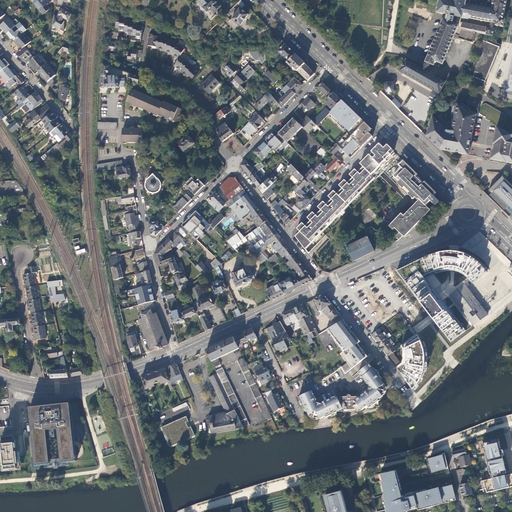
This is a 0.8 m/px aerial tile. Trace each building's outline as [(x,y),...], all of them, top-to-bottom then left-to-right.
[(35,0),(34,1),(38,5),(35,7),(43,15),(50,9),(47,5),(51,2),(52,0),(35,0)] [(143,0),(140,3),(145,9),(153,1),(153,0),(143,0)] [(209,10),(213,14),(221,6),(214,0),(198,0),(197,2),(207,12),(209,10)] [(447,0),(446,0),(439,0),(437,12),(444,14),(443,19),(426,62),(433,65),(435,61),(442,64),(451,42),(454,34),(458,35),(458,38),(472,42),(474,36),(475,32),(477,32),(480,33),(486,34),(486,35),(493,36),(494,29),(492,29),(493,23),(496,24),(495,25),(503,27),(505,19),(503,18),(504,12),(506,0),(447,0)] [(239,8),(231,19),(240,26),(248,14),(239,8)] [(68,20),(71,14),(66,11),(62,9),(58,15),(63,18),(68,20)] [(54,16),(52,30),(56,31),(57,27),(62,30),(63,30),(64,21),(62,20),(58,17),(58,16),(57,16),(54,16)] [(141,39),(143,26),(136,25),(136,23),(128,21),(128,19),(114,17),(113,21),(116,21),(115,28),(119,28),(119,30),(124,31),(128,32),(127,34),(132,35),(136,36),(136,38),(141,39)] [(16,25),(9,18),(0,25),(0,26),(6,34),(11,29),(15,26),(16,25)] [(15,26),(18,30),(14,33),(11,29),(6,34),(9,38),(10,39),(12,43),(13,42),(23,33),(25,31),(19,23),(16,25),(15,26)] [(156,36),(156,28),(150,25),(147,45),(152,46),(151,47),(157,48),(158,37),(156,36)] [(115,51),(118,33),(114,32),(110,31),(108,50),(115,51)] [(31,42),(23,33),(13,42),(21,50),(24,47),(25,47),(31,42)] [(164,38),(158,37),(157,48),(160,49),(160,50),(165,51),(168,40),(164,39),(164,38)] [(277,47),(282,41),(280,39),(274,45),(277,47)] [(168,53),(169,53),(172,55),(176,44),(173,42),(173,41),(168,40),(165,51),(168,52),(168,53)] [(488,42),(483,40),(479,51),(475,60),(470,72),(468,79),(473,81),(474,79),(484,84),(485,81),(499,46),(499,47),(500,45),(489,40),(488,42)] [(288,62),(295,54),(282,41),(277,47),(279,50),(278,51),(282,55),(281,56),(284,58),(288,62)] [(13,42),(10,45),(16,50),(18,48),(13,42)] [(181,46),(176,44),(172,55),(175,56),(176,56),(175,58),(179,59),(181,56),(183,52),(184,49),(181,47),(181,46)] [(21,58),(23,61),(25,60),(27,63),(30,61),(33,58),(25,47),(24,47),(21,50),(17,53),(21,58)] [(261,60),(262,63),(266,59),(264,48),(259,48),(260,50),(250,52),(251,61),(261,60)] [(140,57),(141,51),(132,49),(132,51),(130,52),(129,52),(128,59),(131,59),(131,61),(136,62),(137,56),(140,57)] [(298,71),(305,64),(295,54),(288,62),(287,63),(293,68),(291,70),(298,71)] [(45,64),(37,55),(33,58),(30,61),(38,71),(45,64)] [(185,59),(181,56),(179,59),(175,66),(178,68),(173,76),(177,77),(181,72),(188,62),(185,60),(185,59)] [(0,72),(7,67),(10,64),(5,59),(2,61),(0,58),(0,72)] [(225,63),(224,62),(222,65),(225,68),(224,69),(227,72),(226,73),(228,75),(230,77),(231,76),(237,69),(234,66),(228,60),(225,63)] [(445,82),(406,60),(400,71),(439,93),(445,82)] [(192,66),(188,62),(181,72),(184,74),(185,74),(184,76),(187,78),(189,75),(193,78),(198,73),(191,67),(192,66)] [(56,75),(46,63),(45,64),(38,71),(43,78),(47,82),(56,75)] [(119,87),(125,86),(125,80),(121,80),(121,78),(118,78),(118,76),(108,76),(108,74),(109,69),(109,66),(103,63),(99,88),(104,88),(111,88),(119,87)] [(256,72),(248,64),(240,72),(248,80),(256,72)] [(298,71),(308,81),(315,73),(305,64),(298,71)] [(18,74),(14,70),(11,72),(10,71),(10,70),(7,67),(0,72),(0,80),(3,78),(7,83),(18,74)] [(272,85),(278,80),(269,71),(265,75),(269,78),(269,77),(272,82),(270,84),(272,85)] [(248,80),(240,72),(231,82),(242,93),(246,90),(245,90),(246,88),(243,85),(248,80)] [(4,85),(6,87),(10,83),(12,86),(17,82),(20,85),(24,82),(18,74),(7,83),(4,85)] [(129,81),(138,84),(139,77),(131,74),(129,81)] [(202,86),(210,94),(220,84),(212,76),(202,86)] [(287,85),(294,92),(302,85),(294,78),(287,85)] [(328,97),(333,92),(323,81),(317,87),(328,97)] [(389,94),(390,94),(390,93),(391,93),(391,92),(392,92),(392,91),(393,90),(394,85),(392,83),(387,82),(387,83),(385,85),(385,90),(387,91),(387,92),(388,92),(388,93),(389,94)] [(65,87),(65,85),(60,84),(59,86),(61,87),(58,99),(66,101),(69,89),(65,88),(65,87)] [(24,85),(13,94),(15,97),(17,95),(22,102),(31,96),(26,89),(24,85)] [(287,85),(279,93),(283,97),(280,101),(284,105),(295,93),(294,92),(287,85)] [(168,120),(175,123),(181,110),(163,102),(163,103),(131,89),(125,102),(133,105),(132,107),(134,107),(136,108),(136,107),(147,112),(146,113),(148,114),(150,115),(151,113),(157,116),(157,115),(165,118),(164,119),(166,120),(167,121),(168,120)] [(333,92),(342,100),(344,97),(336,89),(333,92)] [(32,111),(44,101),(37,93),(36,92),(31,96),(22,102),(16,107),(18,109),(27,101),(28,103),(26,104),(32,111)] [(278,103),(269,92),(255,106),(258,110),(267,101),(274,107),(278,103)] [(341,101),(342,100),(333,92),(328,97),(325,100),(333,109),(341,101)] [(240,95),(231,103),(232,105),(242,97),(240,95)] [(309,97),(308,97),(298,107),(303,111),(307,107),(309,109),(315,103),(309,97)] [(398,108),(401,105),(395,97),(391,100),(398,108)] [(361,119),(342,100),(341,101),(360,119),(361,119)] [(333,109),(330,112),(349,131),(360,119),(341,101),(333,109)] [(232,105),(231,103),(229,105),(233,110),(234,111),(237,113),(239,112),(232,105)] [(446,129),(432,116),(426,136),(440,149),(453,152),(454,150),(460,152),(459,153),(468,155),(468,153),(469,146),(467,146),(469,139),(471,139),(476,115),(462,109),(463,106),(455,103),(453,103),(453,105),(452,105),(449,117),(451,117),(449,127),(446,129)] [(25,124),(29,129),(41,118),(42,120),(53,112),(48,106),(47,105),(37,113),(35,111),(28,116),(31,119),(25,124)] [(213,117),(215,123),(233,110),(229,105),(216,114),(213,117)] [(317,126),(330,112),(326,107),(313,121),(316,124),(317,126)] [(55,115),(53,112),(42,120),(42,121),(46,127),(56,119),(58,117),(55,115)] [(259,125),(264,120),(256,112),(253,115),(254,116),(249,122),(256,129),(260,125),(259,125)] [(311,129),(316,124),(313,121),(308,117),(307,116),(299,124),(302,127),(308,132),(311,129)] [(287,142),(302,127),(299,124),(294,118),(279,134),(283,138),(287,142)] [(61,124),(56,119),(46,127),(45,128),(50,133),(51,132),(54,130),(61,124)] [(351,159),(372,136),(372,129),(361,119),(360,119),(349,131),(336,144),(343,151),(345,153),(351,159)] [(250,136),(256,129),(249,122),(243,129),(250,136)] [(12,132),(20,126),(17,123),(9,129),(12,132)] [(226,123),(217,130),(219,136),(230,128),(226,123)] [(69,134),(61,124),(54,130),(62,140),(69,134)] [(490,159),(511,163),(511,135),(501,129),(496,126),(494,139),(495,140),(495,142),(493,142),(493,144),(494,144),(494,147),(495,147),(494,151),(493,151),(491,151),(490,159)] [(137,143),(142,143),(142,129),(138,129),(134,129),(134,127),(130,127),(130,129),(122,128),(122,142),(131,143),(137,143)] [(230,128),(219,136),(223,142),(234,133),(230,128)] [(62,140),(54,130),(51,132),(52,134),(59,142),(62,140)] [(70,136),(69,134),(62,140),(59,142),(52,148),(55,152),(60,149),(59,148),(68,141),(72,138),(70,136)] [(279,134),(275,137),(272,134),(266,140),(273,147),(278,153),(284,147),(285,148),(289,144),(287,142),(283,138),(279,134)] [(177,143),(184,152),(194,143),(188,135),(177,143)] [(273,147),(266,140),(254,152),(262,159),(273,147)] [(329,151),(336,144),(333,142),(325,150),(328,152),(329,151)] [(360,163),(363,167),(373,176),(395,153),(386,144),(383,147),(379,142),(371,151),(372,152),(369,155),(369,154),(360,163)] [(334,155),(338,150),(341,154),(343,151),(336,144),(329,151),(334,155)] [(323,158),(327,153),(322,148),(318,153),(323,158)] [(351,159),(345,153),(341,157),(347,163),(351,159)] [(339,167),(343,163),(337,158),(326,169),(330,172),(337,166),(339,167)] [(121,160),(97,164),(97,171),(103,170),(116,168),(123,167),(121,160)] [(260,162),(252,169),(245,160),(241,165),(250,178),(258,171),(264,167),(260,162)] [(323,165),(319,161),(313,168),(312,169),(316,173),(323,180),(326,177),(321,172),(325,168),(323,166),(323,165)] [(396,236),(399,239),(403,236),(404,237),(407,235),(410,232),(419,222),(428,213),(431,210),(426,205),(430,200),(435,205),(439,202),(432,195),(435,192),(424,182),(423,184),(415,176),(416,174),(403,161),(399,165),(402,168),(395,175),(391,179),(407,195),(410,192),(413,195),(418,200),(419,199),(420,200),(404,216),(402,214),(396,220),(391,225),(400,232),(396,236)] [(280,175),(286,167),(281,163),(275,171),(280,175)] [(303,178),(304,177),(300,174),(291,165),(286,169),(293,175),(299,182),(303,178)] [(118,179),(131,176),(129,166),(126,166),(123,167),(116,168),(118,179)] [(312,169),(313,168),(312,166),(305,173),(303,171),(300,174),(304,177),(312,169)] [(373,176),(371,174),(363,167),(358,172),(353,178),(348,183),(342,189),(337,194),(331,200),(326,205),(321,210),(316,215),(311,221),(306,226),(300,232),(295,237),(304,247),(310,241),(312,243),(323,232),(321,230),(331,220),(333,221),(343,210),(342,208),(352,198),(354,200),(365,189),(363,187),(370,180),(371,181),(375,178),(373,176)] [(313,187),(318,192),(320,190),(309,180),(314,175),(316,173),(312,169),(304,177),(303,178),(307,182),(313,187)] [(353,178),(358,172),(355,169),(349,175),(353,178)] [(258,171),(250,178),(258,188),(263,184),(258,178),(261,175),(258,171)] [(314,175),(325,185),(327,183),(323,180),(316,173),(314,175)] [(161,182),(153,174),(147,181),(146,182),(146,184),(145,185),(146,186),(146,188),(147,189),(147,190),(148,191),(150,192),(151,193),(152,193),(154,193),(155,193),(157,192),(158,192),(159,191),(160,190),(161,189),(161,187),(161,186),(161,184),(161,183),(161,182)] [(273,184),(278,179),(273,174),(263,184),(258,188),(263,194),(267,190),(273,184)] [(194,175),(184,185),(195,195),(204,185),(201,181),(194,175)] [(297,184),(299,182),(293,175),(291,177),(291,179),(297,184)] [(511,185),(507,180),(502,176),(488,190),(491,193),(490,193),(488,196),(509,217),(511,213),(511,185)] [(204,185),(205,186),(210,181),(205,177),(201,181),(204,185)] [(233,205),(247,194),(235,178),(229,178),(220,186),(224,193),(226,196),(229,200),(226,203),(230,208),(230,207),(233,205)] [(307,182),(303,178),(299,182),(297,184),(296,185),(301,189),(307,182)] [(342,189),(348,183),(344,180),(339,185),(342,189)] [(313,187),(307,182),(301,189),(306,194),(313,187)] [(267,190),(263,194),(267,200),(272,197),(275,194),(272,190),(276,186),(273,184),(267,190)] [(296,185),(292,189),(301,198),(297,202),(303,208),(311,199),(306,194),(301,189),(296,185)] [(23,190),(21,187),(15,188),(15,192),(17,192),(17,195),(25,194),(23,190)] [(331,200),(337,194),(334,191),(328,196),(331,200)] [(219,196),(215,192),(207,200),(210,204),(214,201),(218,197),(219,196)] [(122,202),(135,200),(135,198),(134,194),(125,195),(121,196),(117,197),(117,200),(122,200),(122,202)] [(178,205),(173,207),(178,214),(192,199),(186,194),(177,204),(178,205)] [(241,220),(258,208),(247,194),(233,205),(230,207),(241,220)] [(213,207),(218,212),(223,207),(225,204),(223,202),(224,201),(219,196),(218,197),(214,201),(210,204),(213,207)] [(292,208),(282,199),(280,202),(282,203),(284,206),(291,212),(292,211),(294,209),(292,208)] [(321,210),(326,205),(323,202),(318,207),(321,210)] [(277,204),(274,208),(281,217),(285,213),(281,210),(282,209),(277,204)] [(258,228),(267,221),(258,208),(241,220),(238,223),(241,227),(245,224),(252,220),(258,228)] [(207,217),(198,209),(196,211),(204,219),(207,217)] [(138,223),(139,223),(138,218),(138,215),(135,216),(134,210),(128,211),(124,212),(126,220),(127,225),(138,223)] [(189,218),(202,231),(204,228),(207,230),(210,227),(210,226),(210,225),(208,223),(204,219),(196,211),(189,218)] [(311,221),(316,215),(313,212),(307,218),(311,221)] [(285,213),(281,217),(287,225),(291,220),(289,219),(290,218),(285,213)] [(224,218),(221,214),(220,214),(213,221),(212,220),(208,223),(210,225),(213,228),(224,218)] [(157,217),(148,218),(151,234),(156,236),(164,227),(161,224),(159,226),(157,217)] [(202,231),(189,218),(182,226),(196,240),(204,233),(202,231)] [(252,243),(257,249),(277,233),(267,221),(258,228),(256,229),(245,238),(242,235),(239,232),(227,241),(237,251),(239,253),(247,247),(252,243)] [(346,247),(353,262),(363,257),(375,251),(372,245),(376,243),(376,241),(387,228),(383,224),(379,221),(377,223),(372,227),(370,227),(369,229),(368,230),(367,232),(367,234),(367,237),(346,247)] [(139,231),(138,223),(127,225),(126,225),(126,229),(129,229),(129,232),(133,231),(133,232),(139,231)] [(300,232),(306,226),(302,223),(297,229),(300,232)] [(245,238),(256,229),(254,227),(242,235),(245,238)] [(139,238),(141,238),(141,233),(140,231),(129,233),(131,245),(140,244),(139,238)] [(186,245),(175,233),(169,239),(173,243),(179,249),(180,249),(184,246),(186,245)] [(278,252),(286,245),(277,233),(257,249),(261,253),(267,259),(267,260),(270,258),(264,251),(267,248),(266,247),(275,241),(276,243),(272,247),(275,250),(271,253),(272,256),(275,254),(278,252)] [(155,257),(158,266),(169,262),(175,260),(173,256),(163,259),(162,255),(163,254),(164,255),(170,250),(168,248),(173,243),(169,239),(154,253),(155,257)] [(251,251),(255,257),(261,253),(257,249),(252,243),(247,247),(251,251)] [(289,262),(295,256),(286,245),(278,252),(282,258),(285,256),(289,262)] [(133,251),(135,259),(145,256),(143,248),(133,251)] [(75,254),(77,259),(86,256),(85,250),(79,252),(79,253),(75,254)] [(402,268),(397,271),(417,299),(434,321),(450,341),(466,329),(435,290),(443,283),(435,273),(444,271),(455,271),(469,281),(471,283),(477,278),(486,271),(477,260),(468,254),(460,252),(445,251),(436,253),(422,258),(402,268)] [(278,258),(275,254),(272,256),(270,258),(267,260),(270,265),(278,258)] [(116,256),(109,257),(111,269),(113,278),(113,280),(119,279),(124,278),(119,260),(118,261),(116,256)] [(291,269),(300,263),(295,256),(289,262),(287,263),(291,269)] [(210,264),(215,268),(220,263),(216,259),(210,264)] [(181,263),(177,264),(175,260),(169,262),(174,274),(177,273),(177,275),(183,272),(184,272),(181,263)] [(140,273),(149,270),(147,262),(141,263),(137,265),(140,273)] [(201,262),(196,267),(204,276),(209,272),(207,270),(208,269),(201,262)] [(297,279),(301,287),(307,284),(313,281),(300,263),(291,269),(294,273),(297,279)] [(37,273),(36,266),(27,268),(28,274),(23,275),(25,281),(25,284),(26,284),(26,288),(35,286),(33,273),(37,273)] [(219,266),(215,268),(220,279),(224,277),(219,266)] [(233,278),(237,287),(243,284),(243,285),(247,283),(247,282),(252,279),(255,277),(252,273),(249,266),(245,267),(232,273),(234,278),(233,278)] [(145,285),(152,283),(151,277),(149,270),(140,273),(136,274),(138,281),(137,281),(138,287),(145,285)] [(185,282),(188,280),(183,272),(177,275),(174,276),(178,287),(184,285),(183,283),(185,282)] [(279,283),(284,294),(292,291),(296,289),(293,282),(297,279),(294,273),(288,276),(289,277),(287,279),(287,280),(279,283)] [(63,294),(56,295),(55,286),(62,286),(61,280),(47,282),(48,284),(48,288),(51,287),(53,296),(50,296),(50,297),(51,302),(66,300),(63,294)] [(209,285),(213,295),(216,294),(227,289),(223,282),(214,286),(213,283),(209,285)] [(268,294),(271,301),(278,297),(284,294),(279,283),(278,284),(277,282),(272,284),(273,286),(270,287),(270,288),(267,289),(267,292),(268,294)] [(479,303),(464,284),(449,296),(462,312),(473,326),(488,315),(479,303)] [(157,301),(153,285),(139,289),(128,292),(129,296),(135,295),(138,306),(153,302),(157,301)] [(35,286),(26,288),(27,294),(28,297),(29,301),(38,299),(36,286),(35,286)] [(202,310),(214,305),(210,296),(203,299),(197,286),(192,289),(198,302),(197,302),(201,310),(202,311),(202,310)] [(172,291),(165,293),(166,295),(167,299),(175,297),(172,291)] [(333,320),(340,315),(325,295),(324,295),(318,298),(314,299),(320,310),(322,311),(324,309),(333,320)] [(29,301),(30,306),(30,311),(31,310),(32,314),(41,312),(39,299),(38,299),(29,301)] [(162,347),(168,345),(156,313),(157,313),(153,302),(149,303),(138,306),(141,314),(137,316),(139,320),(137,321),(138,324),(141,324),(151,351),(158,349),(158,350),(162,348),(162,347)] [(312,306),(310,302),(306,303),(312,315),(315,313),(317,316),(320,315),(315,305),(312,306)] [(308,316),(303,305),(299,307),(293,310),(298,319),(299,321),(309,316),(308,316)] [(185,317),(184,318),(184,320),(196,314),(193,308),(191,309),(189,306),(184,308),(186,312),(183,313),(185,317)] [(180,310),(170,312),(172,318),(173,324),(177,323),(178,325),(180,324),(181,325),(182,325),(182,326),(187,325),(184,320),(180,310)] [(298,319),(293,310),(288,312),(283,314),(285,319),(284,319),(287,324),(292,322),(293,325),(291,326),(293,330),(301,327),(299,321),(298,319)] [(32,314),(31,314),(32,320),(33,324),(34,323),(34,327),(44,325),(41,312),(32,314)] [(202,323),(206,331),(208,330),(210,329),(212,328),(206,316),(200,319),(202,323)] [(318,335),(319,335),(310,316),(308,316),(309,316),(299,321),(301,327),(305,335),(310,333),(312,339),(318,335)] [(6,320),(5,320),(6,327),(7,332),(14,332),(13,325),(20,325),(20,318),(6,320)] [(361,348),(358,344),(361,342),(344,320),(327,330),(339,346),(343,352),(340,354),(347,363),(352,369),(353,367),(368,356),(361,348)] [(289,338),(289,337),(280,321),(272,326),(273,326),(266,330),(280,353),(289,347),(287,343),(285,340),(289,338)] [(197,326),(200,334),(206,331),(202,323),(197,326)] [(34,327),(35,333),(36,336),(37,340),(46,339),(44,325),(34,327)] [(251,341),(257,338),(253,328),(248,330),(244,333),(247,340),(250,338),(251,341)] [(378,341),(376,342),(380,347),(388,341),(387,339),(391,336),(389,333),(386,335),(384,332),(382,333),(379,329),(373,334),(376,339),(378,341)] [(130,333),(126,334),(130,348),(131,352),(135,351),(134,347),(138,346),(135,335),(134,335),(130,336),(130,334),(130,333)] [(247,340),(244,333),(243,333),(239,335),(236,336),(234,337),(239,348),(243,346),(242,344),(248,341),(247,340)] [(314,342),(312,339),(310,333),(305,335),(309,345),(314,342)] [(417,334),(401,347),(403,349),(404,350),(406,353),(406,361),(405,366),(405,367),(401,373),(413,388),(418,383),(422,374),(423,360),(422,351),(421,343),(417,334)] [(239,348),(234,337),(223,342),(206,350),(207,351),(212,361),(212,362),(215,368),(221,365),(218,359),(239,348)] [(388,341),(380,347),(384,352),(385,351),(389,356),(393,353),(396,351),(392,346),(395,344),(390,339),(388,341)] [(58,358),(64,357),(63,352),(58,353),(57,349),(52,350),(51,347),(46,348),(48,359),(58,357),(58,358)] [(393,353),(389,356),(388,356),(395,366),(401,363),(393,353)] [(59,378),(68,377),(65,363),(64,357),(58,358),(61,368),(56,369),(56,370),(50,371),(51,378),(59,378)] [(247,365),(243,358),(238,361),(268,424),(273,421),(261,395),(255,382),(247,365)] [(42,367),(49,366),(47,359),(41,360),(41,362),(42,367)] [(370,408),(371,407),(379,401),(379,400),(382,397),(383,396),(382,395),(385,394),(386,392),(386,389),(386,387),(384,384),(381,379),(382,378),(378,374),(380,373),(377,370),(376,370),(369,362),(358,372),(365,382),(367,384),(368,384),(369,385),(368,390),(369,390),(369,392),(368,392),(367,392),(366,392),(365,393),(365,394),(362,396),(356,397),(352,397),(352,396),(351,395),(350,395),(349,395),(348,395),(348,396),(338,397),(327,402),(326,401),(325,401),(324,401),(323,402),(323,403),(323,404),(324,405),(320,403),(315,401),(316,401),(316,400),(316,399),(316,398),(312,390),(299,397),(309,415),(309,417),(312,419),(315,420),(318,420),(319,419),(322,418),(326,416),(326,417),(337,412),(343,409),(344,410),(349,410),(356,409),(357,411),(361,409),(362,410),(368,406),(370,408)] [(345,374),(352,369),(347,363),(341,367),(345,374)] [(183,379),(177,364),(172,366),(167,368),(165,369),(169,381),(171,384),(183,379)] [(254,368),(260,381),(271,376),(266,366),(264,367),(262,364),(254,368)] [(81,368),(71,370),(72,377),(77,376),(82,375),(81,368)] [(234,393),(223,368),(217,371),(218,374),(244,428),(250,425),(234,393)] [(169,381),(165,369),(152,373),(142,377),(145,385),(142,386),(146,396),(148,395),(146,389),(155,386),(154,384),(160,382),(160,384),(168,382),(171,391),(174,390),(171,384),(169,381)] [(210,429),(211,434),(244,428),(218,374),(210,378),(227,413),(208,417),(210,429)] [(278,392),(274,394),(268,397),(274,411),(274,412),(284,407),(281,399),(281,400),(279,397),(280,396),(278,392)] [(74,441),(70,403),(50,405),(29,407),(34,455),(35,466),(44,465),(68,462),(76,461),(76,459),(74,441)] [(174,412),(188,406),(187,403),(173,409),(174,412)] [(180,441),(195,435),(191,426),(189,427),(187,422),(189,421),(187,415),(162,426),(171,446),(180,441)] [(19,452),(16,452),(16,451),(17,451),(17,450),(18,450),(18,449),(17,440),(15,440),(15,436),(2,438),(3,442),(1,442),(2,454),(1,454),(1,460),(2,466),(5,465),(6,470),(18,469),(17,464),(21,464),(20,457),(19,452)] [(486,489),(487,492),(487,493),(495,491),(494,490),(509,486),(509,488),(511,486),(511,474),(503,476),(503,474),(504,474),(503,471),(506,471),(503,459),(504,459),(503,450),(501,451),(498,440),(485,444),(486,448),(484,449),(490,475),(492,474),(493,479),(481,482),(483,490),(486,489)] [(79,442),(74,441),(76,459),(78,459),(81,457),(83,454),(84,451),(83,447),(81,445),(79,442)] [(472,465),(469,455),(467,455),(465,450),(452,453),(453,459),(458,457),(461,468),(472,465)] [(435,459),(429,460),(432,473),(448,468),(444,453),(434,458),(435,459)] [(439,505),(454,501),(453,498),(455,498),(453,486),(450,487),(449,485),(431,490),(421,493),(421,491),(403,495),(396,470),(380,474),(383,484),(382,484),(384,494),(383,495),(386,505),(385,505),(386,511),(403,511),(403,510),(406,509),(407,511),(417,508),(418,510),(436,506),(434,501),(438,500),(439,505)] [(460,485),(466,483),(466,481),(463,470),(457,472),(460,485)] [(470,484),(469,483),(466,484),(460,485),(463,497),(472,495),(471,490),(472,490),(472,487),(471,488),(470,484)] [(347,511),(348,511),(346,511),(345,511),(344,507),(345,507),(342,495),(339,495),(339,494),(338,494),(330,496),(327,496),(328,499),(325,499),(328,511),(347,511)]
